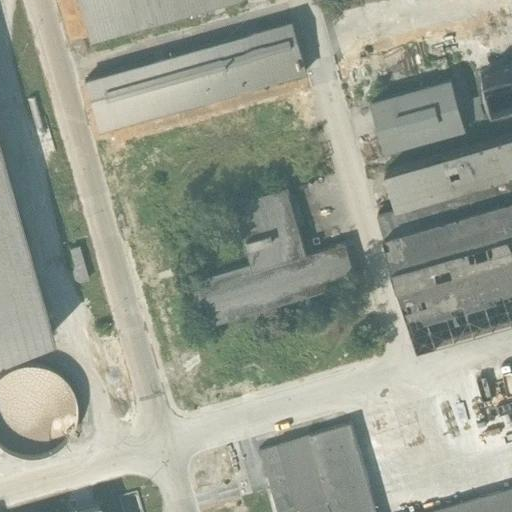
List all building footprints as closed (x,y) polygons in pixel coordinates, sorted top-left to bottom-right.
[(79,0),(90,38),(170,15),(175,34),(270,7),(267,0),(79,0)] [(83,80),(98,130),(305,71),(291,21),(83,80)] [(511,64),(479,75),(490,113),(511,105),(511,64)] [(371,103),(385,150),(464,128),(451,80),(371,103)] [(511,319),(511,133),(386,171),(397,207),(378,213),(417,347),(511,319)] [(0,350),(49,337),(0,163),(0,350)] [(190,282),(203,327),(356,282),(345,244),(306,255),(286,187),(230,203),(248,265),(190,282)] [(0,440),(67,459),(89,384),(11,362),(0,399),(0,440)] [(511,511),(511,486),(425,511),(376,511),(351,423),(259,450),(275,511),(290,511),(301,509),(302,511),(511,511)]
